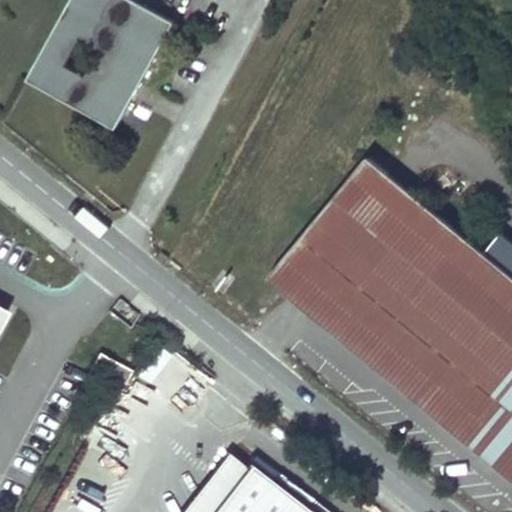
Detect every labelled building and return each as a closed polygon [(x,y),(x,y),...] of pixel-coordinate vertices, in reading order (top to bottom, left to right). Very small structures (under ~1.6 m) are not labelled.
[(140,0),(71,0),(29,77),(117,126),(176,20),(140,0)] [(511,271),(369,154),(269,275),(511,474),(511,271)] [(0,321),(8,306),(0,301),(0,321)] [(88,368),(122,387),(132,369),(98,351),(88,368)] [(214,511),(252,464),(230,447),(179,511),(214,511)] [(313,511),(252,464),(214,511),(313,511)]
